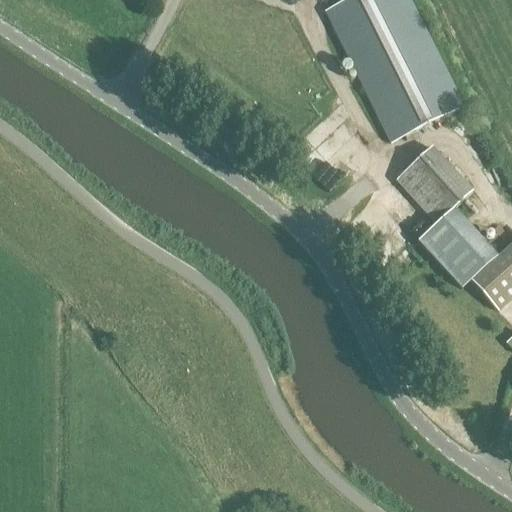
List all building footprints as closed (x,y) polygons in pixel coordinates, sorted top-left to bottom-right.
[(464,108),(408,0),(355,0),(325,16),(391,145),(464,108)] [(394,185),(434,229),(454,211),(472,194),(432,150),(394,185)] [(454,211),(434,229),(417,244),(461,292),(498,259),(454,211)] [(511,248),(473,283),(491,303),(511,283),(511,248)] [(511,335),(511,322),(497,306),(485,317),(507,341),(511,335)]
